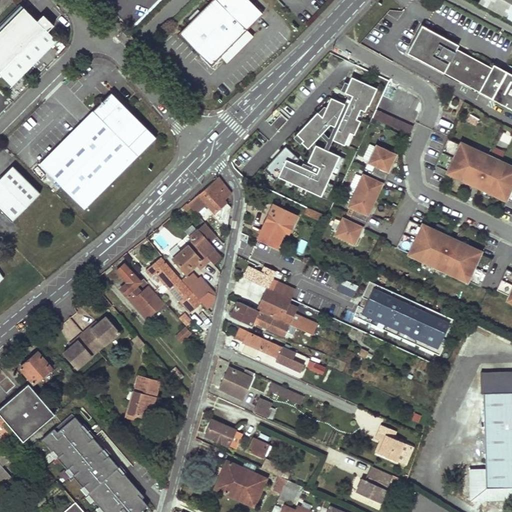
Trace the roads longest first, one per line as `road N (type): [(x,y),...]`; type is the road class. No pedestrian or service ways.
road 1 (residential): [(208,151),(234,192),(234,233),(163,511)]
road 2 (secondary): [(0,336),(208,151)]
road 3 (unclassified): [(208,151),(60,0)]
road 4 (secondary): [(208,151),(355,0)]
